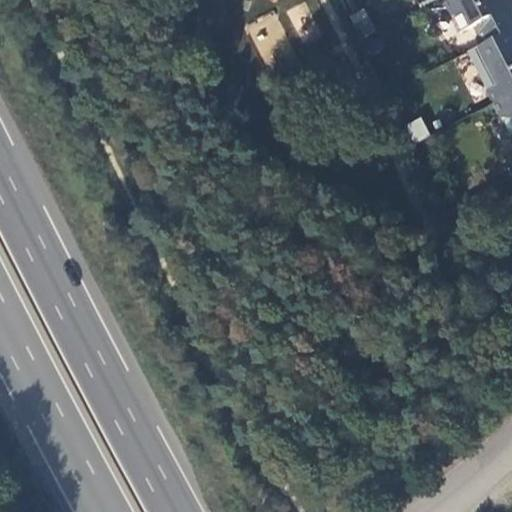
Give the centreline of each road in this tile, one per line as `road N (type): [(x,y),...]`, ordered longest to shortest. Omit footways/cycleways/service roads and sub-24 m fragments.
road 1 (trunk): [(174,511),(0,174)]
road 2 (trunk): [(0,305),(106,511)]
